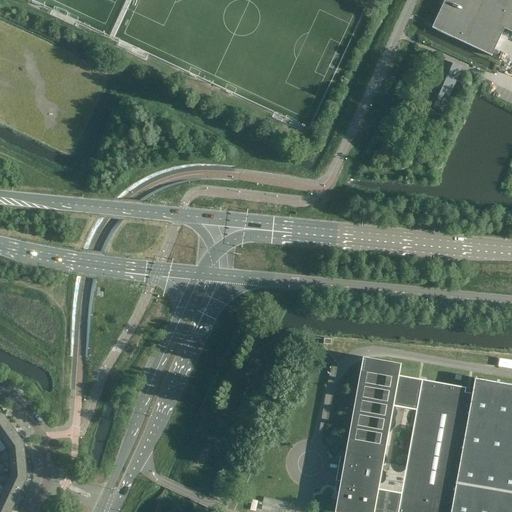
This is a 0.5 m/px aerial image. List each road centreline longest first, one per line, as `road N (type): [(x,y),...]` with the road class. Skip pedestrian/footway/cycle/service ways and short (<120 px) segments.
road 1 (primary): [(253,277),(511,302)]
road 2 (tertiary): [(115,508),(210,307)]
road 3 (primary): [(511,248),(296,227)]
road 4 (tertiary): [(182,314),(104,502)]
road 5 (primary): [(199,219),(0,195)]
road 6 (primary): [(0,244),(158,268)]
